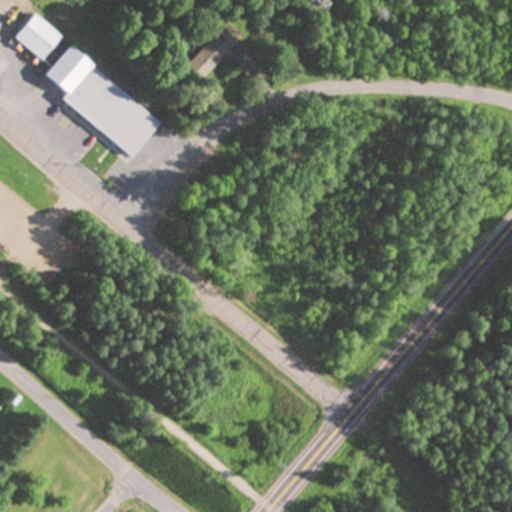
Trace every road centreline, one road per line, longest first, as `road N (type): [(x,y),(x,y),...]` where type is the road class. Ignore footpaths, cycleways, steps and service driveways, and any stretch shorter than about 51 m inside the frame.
road 1 (residential): [(351,413),(0,120)]
road 2 (residential): [(119,220),(177,160),(239,116),(292,96),(371,86),(511,102)]
road 3 (tertiary): [(266,511),(511,225)]
road 4 (residential): [(178,511),(0,362)]
